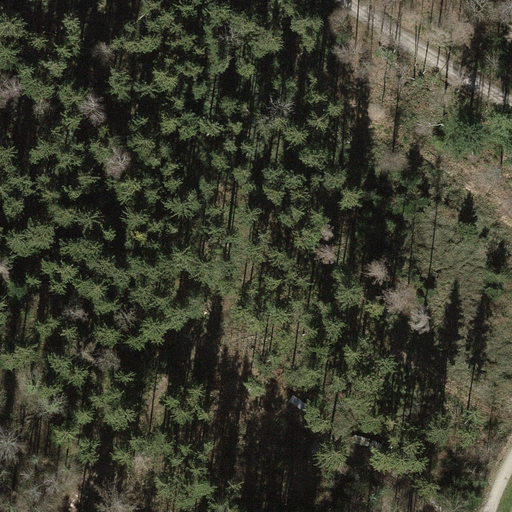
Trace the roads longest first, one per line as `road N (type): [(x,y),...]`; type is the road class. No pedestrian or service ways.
road 1 (track): [(55,511),(189,354)]
road 2 (track): [(511,99),(349,0)]
